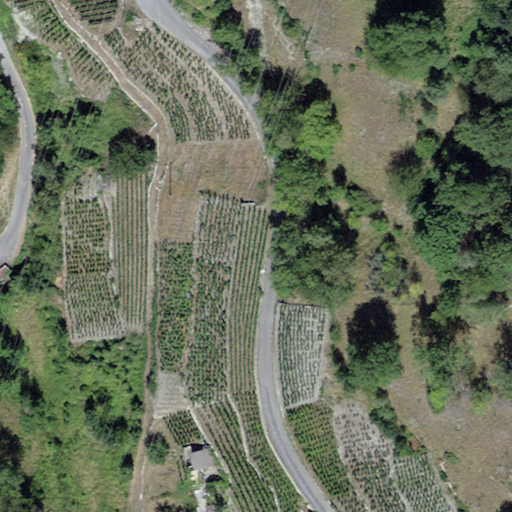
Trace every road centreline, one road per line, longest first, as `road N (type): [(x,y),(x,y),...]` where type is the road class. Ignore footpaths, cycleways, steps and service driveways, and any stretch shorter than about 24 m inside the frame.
road 1 (unclassified): [(156,0),(242,78),(281,153),(290,211),(273,359),(280,422),(328,511)]
road 2 (unclassified): [(0,51),(29,122),(18,225),(0,254)]
